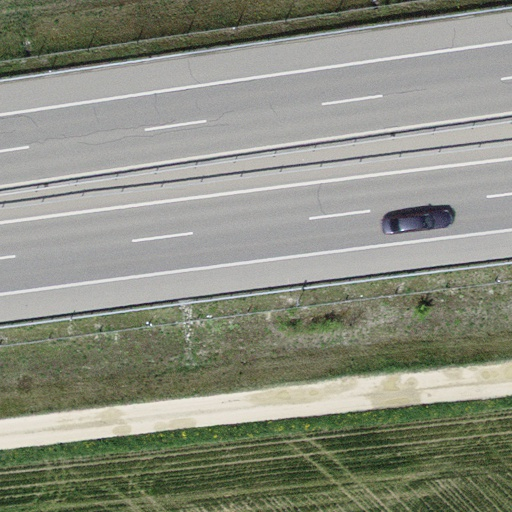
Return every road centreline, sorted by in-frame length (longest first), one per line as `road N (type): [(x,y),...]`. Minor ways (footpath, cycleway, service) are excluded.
road 1 (motorway): [(511,78),(0,153)]
road 2 (motorway): [(0,265),(511,199)]
road 3 (track): [(511,385),(0,438)]
